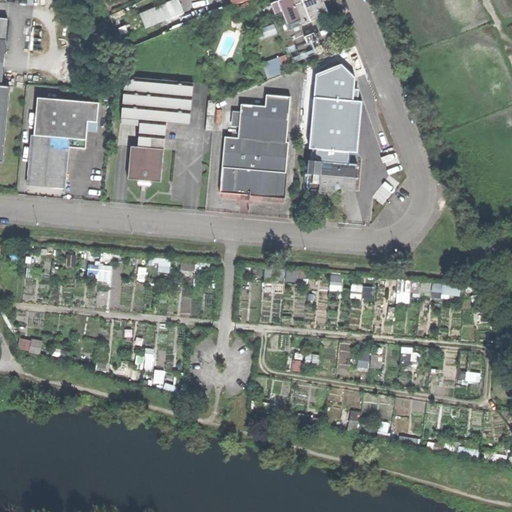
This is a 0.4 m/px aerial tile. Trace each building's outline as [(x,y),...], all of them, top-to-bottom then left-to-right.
[(182,0),(175,0),(142,11),(148,28),(188,15),(182,0)] [(279,0),(276,1),(287,30),(328,15),(321,0),(279,0)] [(277,59),(282,72),(309,62),(304,48),(277,59)] [(315,73),(314,84),(347,86),(349,60),(315,73)] [(127,177),(137,178),(149,180),(160,181),(163,149),(150,148),(150,137),(164,138),(166,123),(189,125),(193,83),(125,76),(121,118),(139,119),(139,124),(137,146),(130,145),(127,177)] [(2,87),(0,86),(0,164),(3,165),(11,88),(2,87)] [(237,139),(286,143),(290,98),(264,96),(264,108),(240,106),(239,113),(238,129),(237,139)] [(341,150),(345,100),(311,97),(306,159),(309,160),(308,173),(321,174),(322,161),(350,163),(351,151),(341,150)] [(37,99),(34,136),(69,139),(68,148),(85,149),(88,122),(97,123),(98,104),(37,99)] [(208,100),(205,129),(213,130),(215,100),(208,100)] [(345,100),(341,150),(351,151),(356,101),(345,100)] [(230,128),(238,129),(239,113),(231,113),(230,128)] [(32,136),(28,186),(65,189),(68,148),(69,139),(34,136),(32,136)] [(150,137),(150,148),(163,149),(164,138),(150,137)] [(249,196),(285,199),(287,173),(285,173),(288,143),(286,143),(237,139),(224,138),(221,178),(236,179),(234,195),(240,195),(249,196)] [(367,144),(381,179),(394,174),(380,139),(367,144)] [(320,190),(327,191),(331,186),(331,180),(334,180),(334,182),(343,183),(343,186),(346,189),(354,190),(357,164),(350,163),(322,161),(321,174),(320,190)] [(236,179),(221,178),(220,194),(234,195),(236,179)] [(151,268),(172,270),(173,259),(152,256),(151,268)] [(112,281),(113,264),(91,263),(89,279),(112,281)] [(267,282),(287,282),(287,267),(267,268),(267,282)] [(288,280),(308,281),(309,269),(289,268),(288,280)] [(335,288),(344,287),(343,274),(333,274),(335,288)] [(433,295),(434,282),(425,281),(423,294),(433,295)] [(463,296),(462,283),(434,284),(434,297),(463,296)] [(354,284),(353,296),(375,297),(376,285),(354,284)] [(21,350),(44,351),(45,339),(22,338),(21,350)] [(370,368),(373,352),(363,350),(360,366),(370,368)] [(403,366),(419,366),(419,351),(403,350),(403,366)] [(148,369),(155,369),(155,351),(147,352),(148,369)] [(166,382),(166,369),(157,369),(157,382),(166,382)] [(167,383),(166,389),(178,392),(180,386),(167,383)] [(400,398),(400,405),(405,405),(405,412),(411,412),(411,398),(400,398)]
